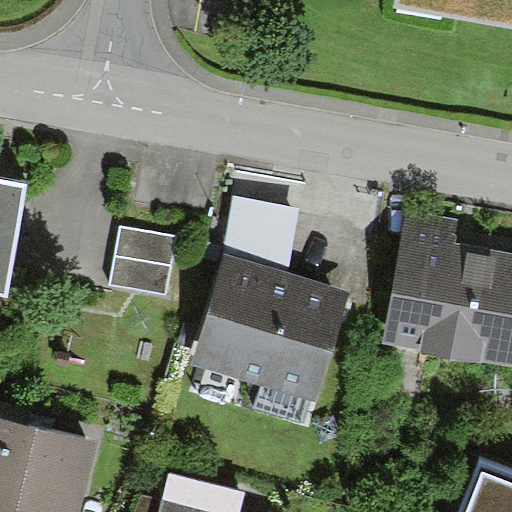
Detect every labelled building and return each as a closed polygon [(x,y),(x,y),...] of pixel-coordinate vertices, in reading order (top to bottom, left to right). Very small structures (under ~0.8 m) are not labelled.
[(511,0),(383,0),(383,7),(511,25),(511,0)] [(20,181),(0,178),(0,290),(3,291),(20,181)] [(314,210),(243,192),(196,376),(345,414),(374,301),(296,281),(314,210)] [(463,229),(415,221),(395,348),(511,367),(511,266),(459,257),(463,229)] [(178,292),(185,232),(125,225),(118,284),(178,292)] [(63,511),(77,451),(0,432),(0,508),(17,511),(63,511)] [(511,511),(511,485),(478,473),(463,511),(511,511)]
